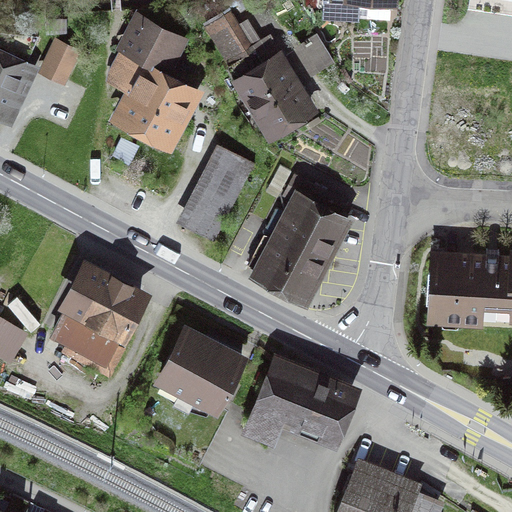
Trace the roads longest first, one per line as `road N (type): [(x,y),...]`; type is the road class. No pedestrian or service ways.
road 1 (secondary): [(0,172),(349,358)]
road 2 (residential): [(395,202),(421,0)]
road 3 (secondary): [(349,358),(511,449)]
road 4 (residential): [(349,358),(376,302),(395,202)]
